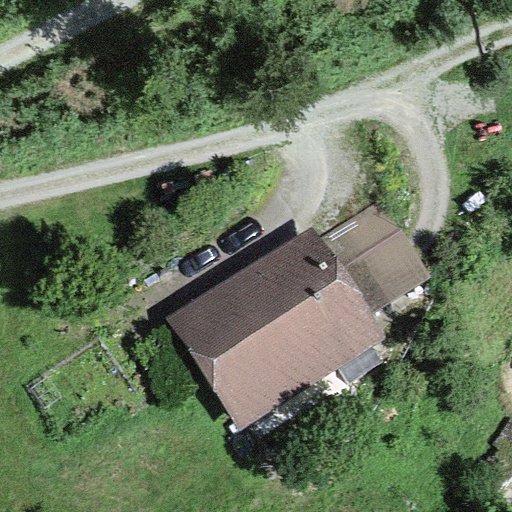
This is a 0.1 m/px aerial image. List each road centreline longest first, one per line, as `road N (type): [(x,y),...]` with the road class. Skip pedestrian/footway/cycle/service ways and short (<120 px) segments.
road 1 (track): [(511,35),(186,163),(0,203)]
road 2 (track): [(0,63),(113,0)]
